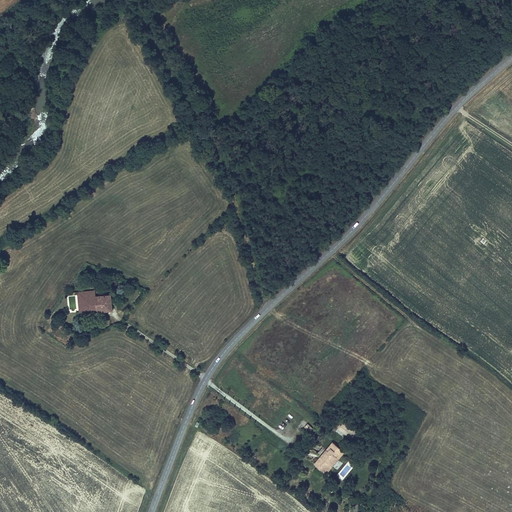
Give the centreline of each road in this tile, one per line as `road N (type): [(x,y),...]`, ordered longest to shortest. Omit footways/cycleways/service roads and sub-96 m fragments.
road 1 (tertiary): [(151,511),(211,369),(511,57)]
road 2 (track): [(265,307),(222,162),(132,13)]
